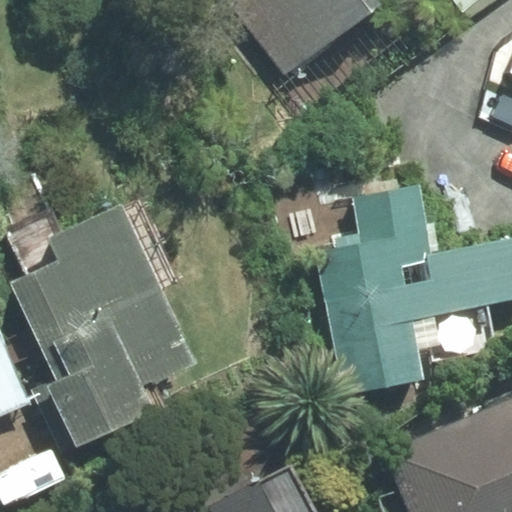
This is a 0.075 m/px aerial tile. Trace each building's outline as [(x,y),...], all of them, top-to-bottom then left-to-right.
[(224,0),(280,70),(368,0),(224,0)] [(331,248),(311,251),(337,390),(415,376),(403,315),(511,295),(511,234),(432,249),(427,219),(416,221),(409,184),(346,196),(352,229),(328,233),(331,248)] [(182,357),(107,199),(36,232),(47,256),(0,278),(0,281),(45,375),(34,380),(63,441),(138,406),(127,383),(182,357)] [(0,409),(23,399),(0,349),(0,409)] [(511,511),(511,388),(379,449),(408,511),(511,511)] [(309,511),(280,457),(174,511),(309,511)]
